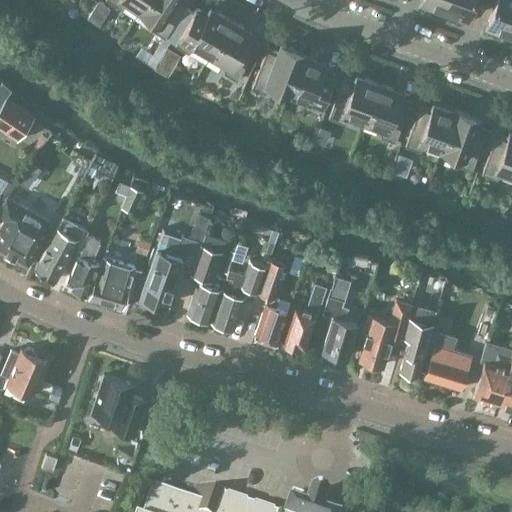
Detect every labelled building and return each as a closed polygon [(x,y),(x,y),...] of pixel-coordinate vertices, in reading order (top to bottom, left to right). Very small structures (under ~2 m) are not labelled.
[(139,9),(145,0),(108,0),(117,6),(127,1),(139,9)] [(145,0),(139,9),(151,17),(151,28),(163,36),(185,3),(180,0),(145,0)] [(470,0),(445,0),(443,7),(466,16),(466,14),(465,14),(470,0)] [(511,0),(494,0),(486,22),(485,22),(485,23),(508,31),(511,19),(511,0)] [(197,46),(210,53),(230,19),(209,7),(209,8),(205,15),(195,9),(174,44),(187,51),(197,46)] [(230,19),(210,53),(222,61),(222,72),(235,80),(255,45),(245,39),(249,31),(250,32),(250,31),(230,19)] [(273,85),(287,91),(303,51),(280,42),(279,43),(280,44),(276,54),(265,49),(251,87),(265,92),(273,85)] [(303,51),(287,91),(301,96),(303,107),(317,112),(331,75),(320,71),(323,63),(324,63),(324,62),(302,54),(303,52),(304,53),(304,52),(303,51)] [(350,114),(364,120),(378,82),(355,74),(355,75),(353,83),(341,79),(327,116),(342,122),(350,114)] [(378,82),(364,120),(378,125),(380,136),(394,141),(408,103),(397,99),(400,91),(400,92),(401,90),(378,82)] [(0,125),(17,138),(34,115),(0,90),(0,125)] [(441,148),(455,108),(454,107),(453,108),(454,109),(454,110),(431,102),(431,103),(432,103),(429,111),(418,107),(404,144),(418,150),(427,143),(441,148)] [(478,116),(455,108),(441,148),(455,153),(457,164),(471,169),(485,131),(473,127),(477,117),(478,117),(478,116)] [(511,173),(511,131),(508,130),(508,131),(509,132),(505,141),(494,137),(481,173),(495,178),(503,171),(511,173)] [(89,166),(110,177),(116,165),(96,153),(89,166)] [(118,181),(114,190),(125,195),(129,186),(129,185),(118,181)] [(129,186),(125,195),(121,207),(132,212),(141,191),(129,186)] [(17,203),(6,197),(0,206),(0,214),(5,217),(0,225),(0,247),(27,263),(41,238),(50,221),(17,203)] [(76,238),(78,239),(83,227),(61,216),(34,267),(54,278),(76,238)] [(83,227),(78,239),(79,239),(76,246),(80,248),(77,254),(76,253),(65,280),(71,283),(70,286),(85,292),(98,262),(91,259),(99,240),(84,232),(86,229),(83,227)] [(190,270),(198,244),(203,230),(194,227),(191,237),(180,234),(174,251),(155,245),(155,246),(154,246),(149,261),(150,261),(139,295),(164,303),(176,265),(190,270)] [(198,244),(190,270),(189,272),(199,275),(186,312),(208,319),(219,288),(209,284),(220,251),(198,244)] [(121,307),(127,286),(134,265),(102,255),(89,297),(121,307)] [(268,258),(265,266),(257,292),(267,296),(254,334),(275,341),(286,310),(275,306),(278,297),(274,296),(284,264),(268,258)] [(244,288),(257,292),(265,266),(248,260),(243,275),(227,270),(211,320),(233,327),(243,296),(241,296),(244,288)] [(320,349),(330,351),(331,355),(339,357),(343,355),(346,356),(356,321),(344,318),(347,306),(341,304),(349,276),(333,272),(329,285),(327,285),(320,308),(331,311),(320,349)] [(413,292),(434,298),(439,282),(417,276),(413,292)] [(304,348),(324,286),(313,282),(305,308),(293,304),(280,342),(298,347),(298,346),(304,348)] [(395,297),(388,319),(395,321),(390,339),(401,343),(402,340),(408,317),(412,302),(395,297)] [(361,332),(364,333),(365,331),(388,337),(388,339),(390,339),(395,321),(388,319),(366,313),(361,332)] [(402,340),(407,341),(410,328),(428,332),(430,333),(433,324),(408,317),(402,340)] [(410,328),(407,341),(399,370),(417,374),(428,332),(410,328)] [(437,330),(423,376),(462,388),(472,353),(451,347),(455,335),(437,330)] [(381,364),(388,339),(388,337),(365,331),(364,333),(358,357),(367,360),(369,364),(377,366),(380,363),(381,364)] [(497,402),(509,361),(506,361),(504,365),(489,360),(494,343),(483,340),(478,358),(482,360),(471,395),(497,402)] [(0,372),(0,373),(8,377),(5,384),(31,394),(45,358),(20,348),(18,353),(9,350),(0,372)] [(511,349),(509,361),(497,402),(511,406),(511,349)] [(129,393),(133,383),(103,373),(91,409),(112,416),(109,423),(134,432),(145,398),(129,393)] [(39,375),(34,389),(50,395),(55,380),(39,375)] [(177,413),(164,451),(184,458),(197,419),(177,413)] [(191,450),(188,459),(196,462),(199,453),(191,450)] [(56,455),(45,452),(40,466),(51,469),(56,455)] [(340,511),(341,511),(324,506),(326,500),(324,494),(315,491),(310,494),(308,500),(291,495),(285,511),(268,511),(221,496),(219,504),(202,499),(205,490),(192,486),(188,499),(152,487),(151,487),(142,511),(340,511)]
